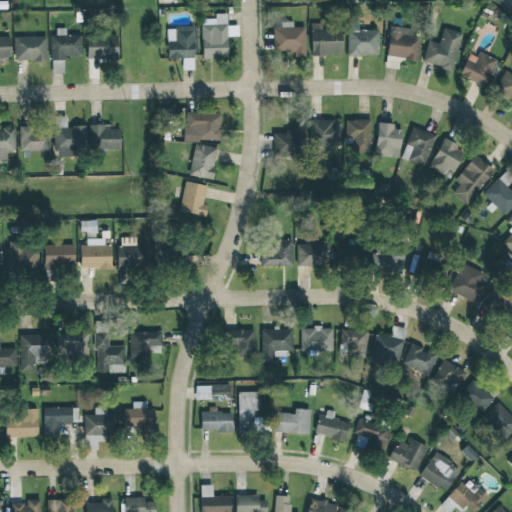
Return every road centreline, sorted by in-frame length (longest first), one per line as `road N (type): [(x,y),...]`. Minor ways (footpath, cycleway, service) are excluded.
road 1 (residential): [(0,305),(347,298),(425,314),(511,373)]
road 2 (residential): [(0,95),(368,87),(433,99),(511,142)]
road 3 (residential): [(248,0),(251,91),(241,198),(179,371),(176,511)]
road 4 (residential): [(0,469),(285,463),(352,475),(416,511)]
